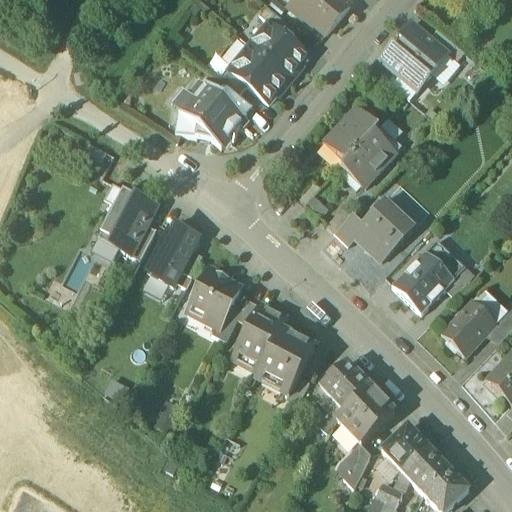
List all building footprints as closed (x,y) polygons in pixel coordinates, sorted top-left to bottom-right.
[(296,0),(292,6),(304,15),(301,18),(302,18),(299,22),(312,33),(315,29),(326,39),(349,12),(335,0),(296,0)] [(294,34),(266,11),(259,21),(268,28),(286,44),(294,34)] [(286,44),(268,28),(249,51),(289,85),(308,61),(286,44)] [(460,70),(457,67),(429,45),(410,29),(380,66),(397,80),(389,90),(409,106),(430,80),(443,91),(460,70)] [(437,36),(429,45),(457,67),(465,58),(437,36)] [(289,85),(249,51),(228,76),(246,91),(268,109),(289,85)] [(246,91),(228,76),(220,85),(224,88),(239,100),(246,91)] [(217,97),(204,87),(190,102),(191,103),(189,118),(179,116),(178,117),(175,139),(195,142),(195,143),(213,147),(221,153),(227,146),(230,146),(232,140),(246,122),(244,120),(217,97)] [(239,100),(224,88),(217,97),(244,120),(252,111),(239,100)] [(357,113),(324,148),(345,168),(374,137),(375,137),(379,133),(357,113)] [(374,137),(345,168),(341,172),(363,192),(387,166),(388,166),(401,151),(380,131),(379,133),(375,137),(374,137)] [(105,169),(108,154),(83,150),(80,164),(105,169)] [(320,193),(312,185),(296,203),(304,211),(320,193)] [(137,202),(123,195),(114,211),(112,210),(106,222),(108,223),(98,243),(129,259),(130,259),(146,229),(155,211),(143,205),(142,206),(137,203),(137,202)] [(361,229),(351,239),(356,243),(381,267),(414,233),(384,204),(361,229)] [(342,213),(326,230),(334,239),(351,221),(342,213)] [(334,239),(334,240),(347,252),(356,243),(351,239),(361,229),(352,220),(351,221),(334,239)] [(146,229),(130,259),(129,259),(129,261),(130,261),(139,265),(138,266),(139,267),(156,234),(155,234),(155,235),(146,230),(146,229)] [(199,243),(173,229),(147,279),(173,292),(199,243)] [(454,285),(425,258),(391,293),(420,321),(444,296),(454,286),(454,285)] [(213,274),(206,288),(203,286),(192,309),(208,317),(203,326),(215,332),(219,334),(232,309),(240,293),(228,287),(230,283),(213,274)] [(473,282),(464,274),(454,285),(454,286),(444,296),(453,304),(473,282)] [(507,318),(483,295),(471,308),(495,330),(507,318)] [(258,310),(248,305),(242,315),(237,325),(248,330),(258,310)] [(471,308),(441,340),(465,363),(489,337),(492,334),(495,330),(471,308)] [(232,309),(219,334),(215,332),(212,339),(226,347),(237,325),(242,315),(232,309)] [(287,324),(259,309),(248,330),(232,360),(259,375),(256,381),(289,398),(290,399),(299,383),(315,353),(281,335),(287,324)] [(511,327),(507,323),(495,336),(492,334),(489,337),(501,348),(511,335),(511,327)] [(511,358),(486,386),(511,410),(511,408),(511,358)] [(370,393),(346,368),(320,394),(344,418),(370,393)] [(309,389),(299,383),(290,399),(289,398),(285,405),(297,412),(309,389)] [(344,418),(337,425),(360,449),(361,450),(394,418),(370,393),(344,418)] [(332,419),(318,432),(327,440),(336,423),(332,419)] [(407,431),(381,456),(401,477),(427,452),(407,431)] [(360,449),(340,468),(336,476),(345,486),(355,486),(361,478),(370,460),(361,450),(360,449)] [(427,452),(401,477),(424,500),(449,475),(427,452)] [(449,475),(424,500),(434,511),(450,511),(468,495),(449,475)] [(392,495),(377,487),(370,500),(386,508),(392,495)] [(386,508),(385,511),(396,511),(403,500),(392,495),(386,508)]
